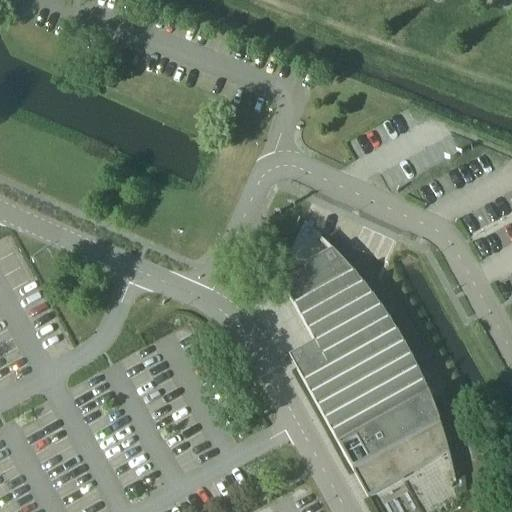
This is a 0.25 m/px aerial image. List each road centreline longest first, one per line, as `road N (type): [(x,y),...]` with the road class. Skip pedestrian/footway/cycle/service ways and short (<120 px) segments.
road 1 (unclassified): [(511,353),(440,235),(275,160),(217,304)]
road 2 (unclassified): [(217,304),(299,425),(343,511)]
road 3 (unclassified): [(217,304),(0,208)]
road 4 (unknown): [(160,347),(220,468)]
